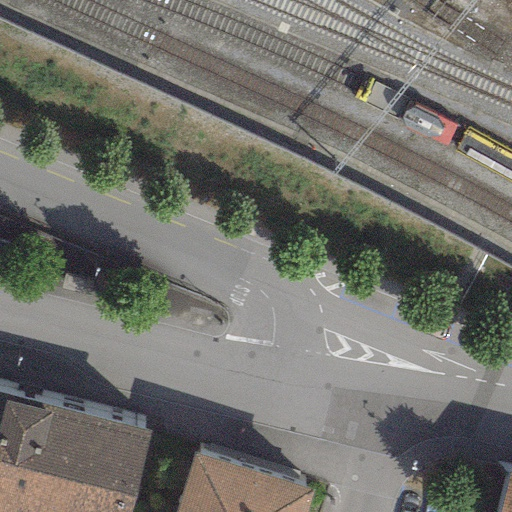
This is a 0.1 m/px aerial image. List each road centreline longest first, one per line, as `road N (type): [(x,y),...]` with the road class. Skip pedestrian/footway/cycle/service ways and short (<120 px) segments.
road 1 (unclassified): [(511,390),(236,277)]
road 2 (residential): [(261,377),(0,312)]
road 3 (unclassified): [(236,277),(0,179)]
road 4 (residential): [(511,413),(448,397),(385,407)]
road 5 (residential): [(385,407),(261,377)]
